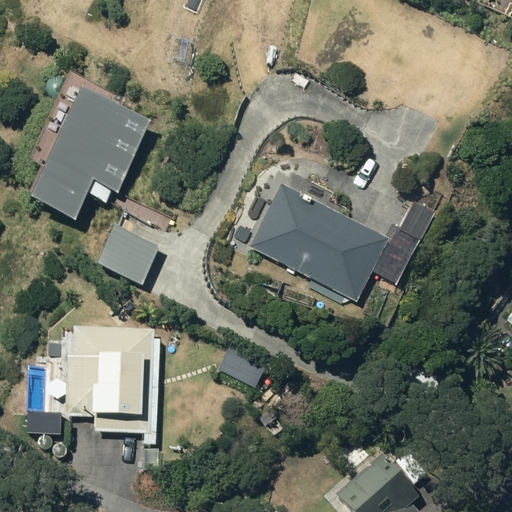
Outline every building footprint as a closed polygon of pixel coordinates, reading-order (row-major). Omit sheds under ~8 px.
[(146,115),(91,90),(36,205),(85,228),(99,198),(103,199),(110,186),(126,194),(157,130),(142,123),(146,115)] [(247,247),(354,303),(371,271),(396,284),(432,215),(411,204),(397,231),(388,226),(382,237),(280,184),(247,247)] [(101,269),(145,290),(165,248),(121,228),(101,269)] [(63,416),(92,417),(91,431),(148,433),(153,329),(72,326),(70,355),(66,355),(63,416)] [(234,378),(251,386),(262,362),(245,354),(243,358),(226,351),(215,374),(232,382),(234,378)] [(344,451),(350,453),(356,450),(358,444),(355,438),(349,436),(344,439),(342,445),(344,451)] [(381,452),(334,494),(350,511),(416,511),(409,503),(419,494),(381,452)]
